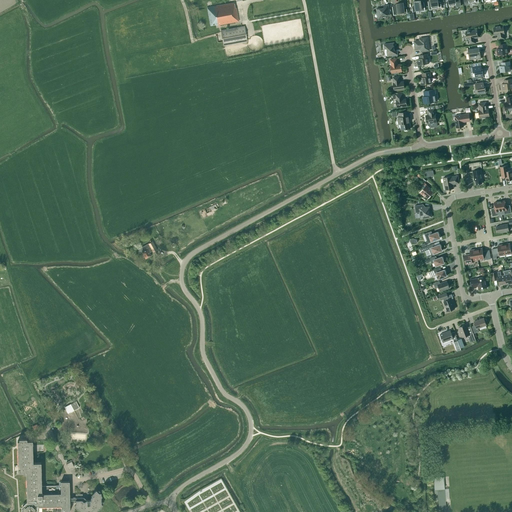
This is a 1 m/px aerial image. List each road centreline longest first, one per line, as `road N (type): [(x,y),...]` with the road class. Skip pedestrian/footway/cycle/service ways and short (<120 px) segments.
road 1 (unclassified): [(170,501),(237,453),(251,430),(245,409),(223,392),(203,354),(201,315),(182,283),(189,256),(362,160),(421,146)]
road 2 (track): [(49,430),(20,365),(38,357),(12,285)]
road 3 (residential): [(150,505),(129,472),(72,478),(49,430)]
